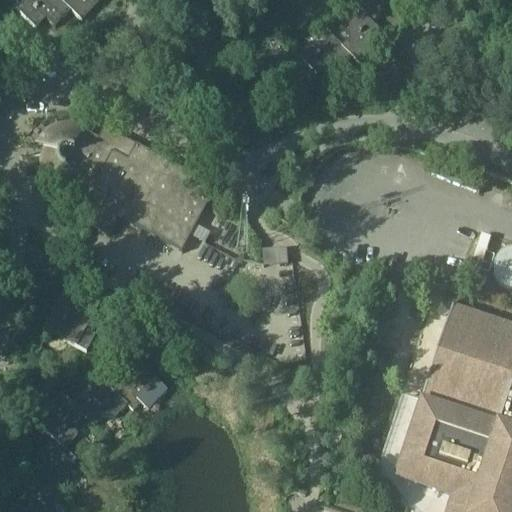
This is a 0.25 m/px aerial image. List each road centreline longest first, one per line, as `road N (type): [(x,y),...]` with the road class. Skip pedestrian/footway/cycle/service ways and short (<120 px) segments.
road 1 (residential): [(400,122),(305,134),(237,168),(76,89)]
road 2 (residential): [(0,138),(19,201),(0,343)]
road 3 (residential): [(435,0),(400,122)]
